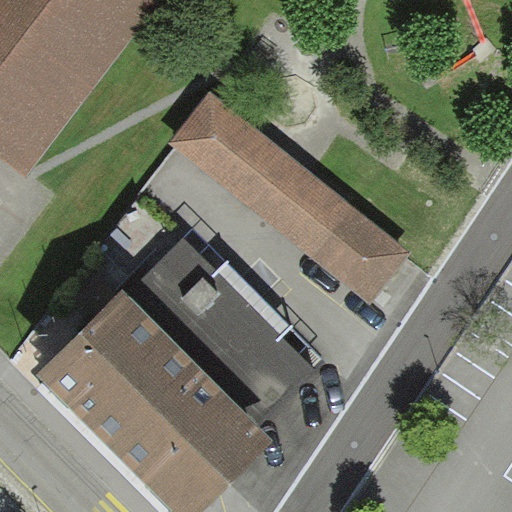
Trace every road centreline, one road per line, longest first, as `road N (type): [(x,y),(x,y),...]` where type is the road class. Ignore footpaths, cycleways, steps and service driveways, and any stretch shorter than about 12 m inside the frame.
road 1 (residential): [(305,511),(511,202)]
road 2 (unclassified): [(0,424),(90,511)]
